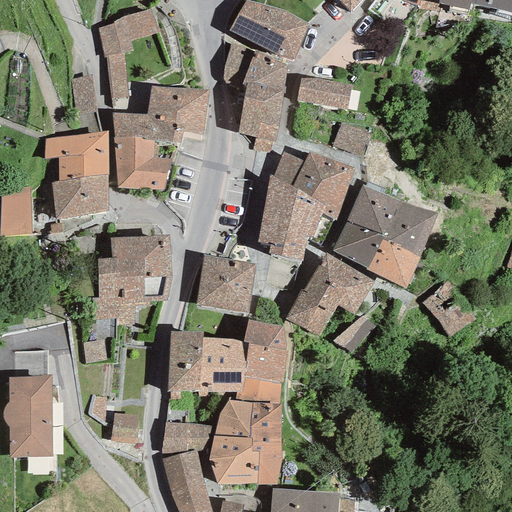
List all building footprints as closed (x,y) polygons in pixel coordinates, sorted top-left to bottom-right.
[(335,0),(350,14),(360,0),(335,0)] [(471,0),(437,0),(437,3),(469,11),(471,4),(471,0)] [(511,0),(471,0),(471,4),(511,13),(511,10),(511,0)] [(285,11),(246,1),(228,31),(274,53),(294,59),(309,25),(285,11)] [(114,23),(98,29),(106,59),(112,99),(128,97),(123,51),(132,49),(130,40),(159,31),(150,8),(112,17),(114,23)] [(288,65),(230,43),(222,80),(225,84),(245,89),(238,134),(255,137),(252,151),(269,153),(272,142),(274,143),(288,65)] [(92,74),(70,77),(75,115),(97,112),(92,74)] [(314,78),(300,79),(296,101),(347,110),(352,85),(314,78)] [(207,89),(149,86),(146,114),(111,112),(114,138),(153,141),(179,143),(183,131),(204,133),(207,89)] [(369,135),(340,123),(331,148),(360,159),(369,135)] [(106,132),(45,140),(44,158),(59,158),(60,182),(108,175),(106,132)] [(153,160),(153,141),(114,138),(117,188),(162,192),(169,160),(153,160)] [(353,169),(308,151),(304,162),(282,153),(273,176),(325,204),(321,214),(331,218),(335,220),(353,169)] [(109,211),(108,175),(60,182),(51,182),(55,221),(109,211)] [(321,214),(325,204),(273,176),(268,175),(258,240),(269,242),(268,252),(301,259),(305,238),(320,247),(331,218),(321,214)] [(381,236),(398,201),(362,185),(346,221),(381,236)] [(0,235),(32,233),(30,187),(1,188),(1,194),(0,213),(0,219),(0,235)] [(438,213),(398,201),(381,236),(365,269),(405,288),(438,213)] [(365,269),(381,236),(346,221),(331,251),(365,269)] [(169,236),(110,237),(112,259),(97,259),(97,297),(90,298),(91,319),(114,319),(115,325),(134,324),(133,304),(165,302),(171,278),(169,236)] [(373,282),(326,253),(303,290),(301,289),(284,320),(318,337),(337,306),(353,315),(373,282)] [(248,313),(255,265),(203,255),(196,306),(248,313)] [(472,318),(446,283),(420,302),(447,337),(472,318)] [(376,325),(360,315),(329,343),(368,363),(377,343),(364,336),(376,325)] [(282,327),(248,320),(243,342),(248,343),(244,377),(280,383),(283,383),(287,352),(284,351),(285,346),(282,327)] [(202,337),(202,331),(170,331),(166,392),(199,390),(202,337)] [(232,340),(202,337),(199,390),(198,397),(207,397),(207,393),(223,393),(235,392),(241,392),(244,377),(248,343),(243,342),(238,340),(232,340)] [(53,458),(50,375),(8,377),(8,403),(3,408),(2,412),(1,419),(4,424),(8,427),(9,459),(53,458)] [(278,404),(280,383),(244,377),(241,392),(235,392),(234,401),(251,403),(278,404)] [(219,414),(213,437),(251,439),(251,403),(234,401),(228,401),(219,414)] [(278,404),(251,403),(251,439),(251,452),(258,451),(257,484),(275,486),(281,459),(281,404),(278,404)] [(138,416),(113,413),(110,441),(135,443),(138,416)] [(211,427),(163,422),(161,454),(206,450),(211,427)] [(251,439),(213,437),(208,460),(217,484),(257,484),(258,451),(251,452),(251,439)] [(196,452),(161,459),(170,494),(178,511),(212,511),(204,485),(196,452)] [(338,511),(339,493),(272,489),(269,511),(338,511)] [(240,511),(242,505),(220,503),(219,511),(240,511)]
